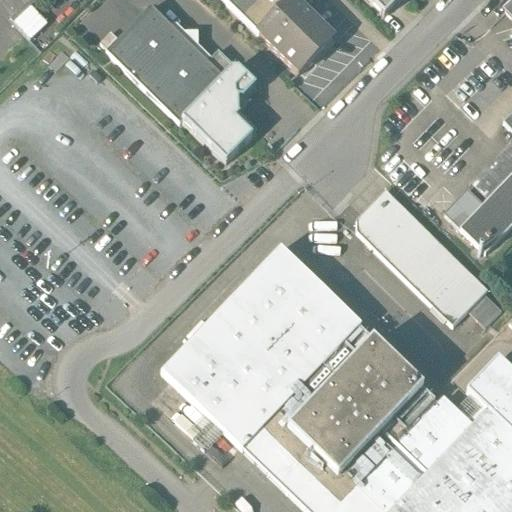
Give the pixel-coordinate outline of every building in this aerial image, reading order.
[(218,0),(258,38),(292,3),(294,0),(218,0)] [(363,0),(384,20),(402,0),(363,0)] [(332,42),(292,3),(258,38),(298,77),(332,42)] [(11,20),(27,41),(47,26),(31,5),(11,20)] [(511,6),(505,14),(511,21),(511,117),(503,126),(511,135),(511,142),(469,187),(487,203),(483,207),(467,193),(444,217),(485,257),(511,229),(511,6)] [(150,11),(105,57),(179,128),(181,125),(225,168),(256,136),(238,118),(238,104),(243,104),(255,90),(237,74),(232,73),(231,67),(218,55),(206,66),(150,11)] [(487,293),(385,194),(356,223),(356,236),(365,245),(363,247),(370,254),(372,252),(452,329),(468,313),(485,330),(502,312),(484,296),(487,293)] [(280,252),(160,379),(207,422),(188,441),(208,460),(226,441),(300,511),(391,511),(471,428),(456,413),(444,402),(438,409),(358,333),(361,329),(280,252)] [(511,376),(497,363),(466,396),(470,400),(511,439),(511,376)] [(391,511),(511,511),(511,439),(470,400),(456,413),(471,428),(391,511)]
